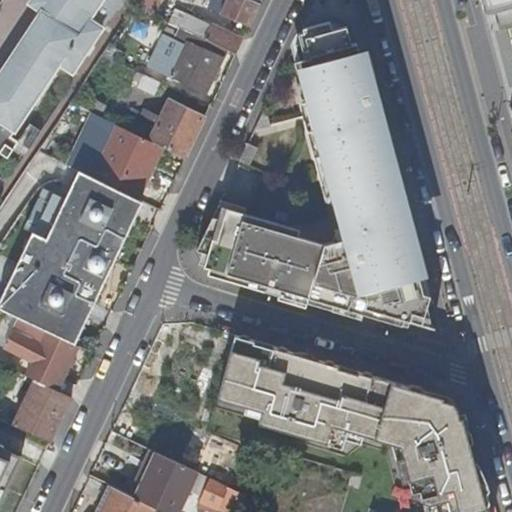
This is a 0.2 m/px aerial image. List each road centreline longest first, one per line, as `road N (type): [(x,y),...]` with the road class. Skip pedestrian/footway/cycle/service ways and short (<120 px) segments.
road 1 (tertiary): [(390,0),(490,383)]
road 2 (residential): [(154,279),(490,383)]
road 3 (residential): [(288,0),(154,279)]
road 4 (tertiary): [(511,264),(441,0)]
road 5 (residential): [(154,279),(49,511)]
